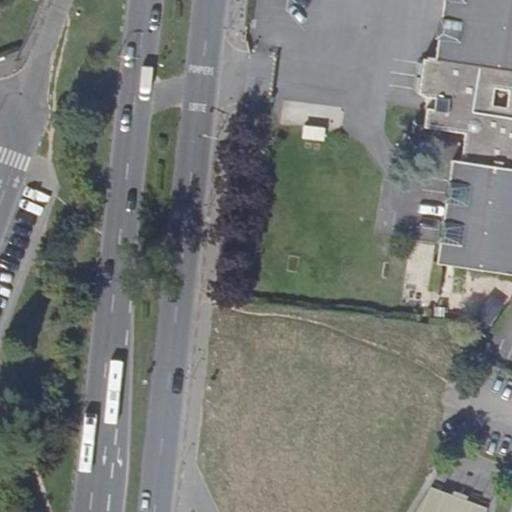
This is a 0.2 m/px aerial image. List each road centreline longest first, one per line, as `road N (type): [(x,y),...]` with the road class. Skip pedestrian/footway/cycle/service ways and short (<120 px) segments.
road 1 (primary): [(150,511),(210,0)]
road 2 (primary): [(147,0),(93,511)]
road 3 (residential): [(7,108),(36,70),(61,0)]
